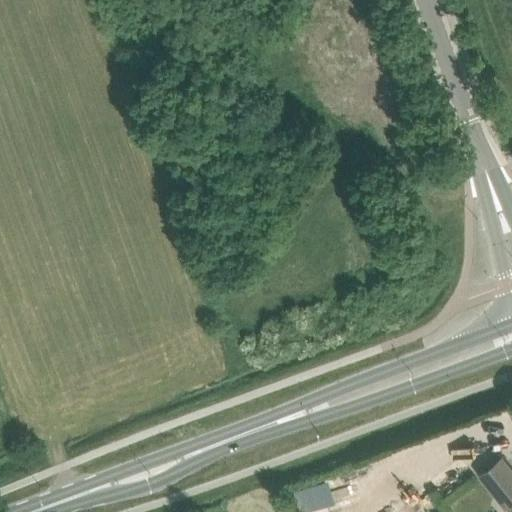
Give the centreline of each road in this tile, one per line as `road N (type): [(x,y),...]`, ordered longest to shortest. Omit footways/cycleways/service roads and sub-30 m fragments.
road 1 (secondary): [(511,324),(360,380),(284,420)]
road 2 (secondary): [(284,420),(511,350)]
road 3 (unclassified): [(479,140),(511,300)]
road 4 (unclassified): [(479,140),(426,0)]
road 5 (secondary): [(78,495),(151,483),(212,447)]
road 6 (secondary): [(212,447),(110,475),(78,495)]
